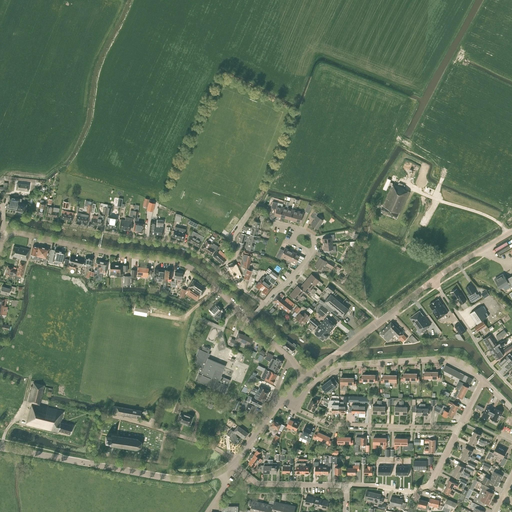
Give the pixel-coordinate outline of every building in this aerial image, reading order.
[(383,189),(386,190),(389,184),(392,186),(393,184),(390,183),(391,180),(388,179),(383,189)] [(17,183),(16,190),(28,191),(29,185),(17,183)] [(410,192),(404,190),(405,189),(404,189),(405,186),(399,183),(398,186),(393,184),(381,211),(382,211),(381,212),(397,219),(399,213),(400,213),(410,192)] [(26,205),(21,204),(21,199),(18,199),(19,197),(13,196),(13,198),(9,197),(9,198),(9,202),(8,202),(7,209),(16,210),(16,211),(21,212),(21,213),(24,213),(24,212),(25,212),(26,205)] [(43,215),(45,208),(46,204),(43,203),(44,200),(41,199),(37,214),(43,215)] [(277,205),(278,203),(273,201),(271,208),(276,209),(274,215),(280,216),(282,207),(277,205)] [(285,207),(282,207),(280,216),(285,218),(287,208),(289,202),(287,201),(285,207)] [(74,213),(63,211),(63,210),(62,210),(61,219),(72,221),(74,213)] [(135,218),(135,223),(133,231),(137,231),(137,232),(138,232),(139,233),(140,233),(141,233),(142,233),(143,224),(137,223),(138,218),(137,218),(138,212),(134,211),(133,217),(135,218)] [(298,211),(295,221),(301,222),(303,212),(298,211)] [(314,212),(311,217),(314,219),(311,225),(317,229),(323,221),(316,216),(317,214),(314,212)] [(89,215),(83,214),(77,213),(76,221),(82,222),(88,223),(89,215)] [(117,222),(117,219),(108,217),(107,221),(107,220),(105,227),(116,228),(117,222)] [(125,217),(125,220),(121,220),(119,228),(130,230),(132,221),(132,218),(125,217)] [(253,221),(251,228),(258,229),(260,222),(253,221)] [(156,225),(155,234),(163,235),(164,226),(156,225)] [(258,229),(251,228),(244,226),(243,230),(247,231),(247,230),(251,231),(250,234),(256,236),(258,229)] [(175,227),(174,231),(172,237),(184,240),(185,233),(186,229),(175,227)] [(201,235),(196,233),(193,231),(188,241),(199,247),(204,237),(201,235)] [(249,239),(246,249),(253,251),(256,237),(250,236),(249,236),(245,235),(241,234),(239,243),(243,244),(245,238),(249,239)] [(323,245),(332,243),(332,241),(334,240),(334,234),(328,235),(328,238),(322,239),(323,245)] [(201,248),(206,252),(211,244),(213,240),(208,237),(206,241),(201,248)] [(211,244),(206,252),(212,255),(215,249),(217,250),(219,247),(217,246),(213,243),(213,245),(211,244)] [(332,243),(323,245),(324,250),(330,250),(330,253),(336,253),(335,246),(333,246),(332,243)] [(16,260),(17,257),(17,258),(20,259),(27,261),(30,249),(22,247),(20,247),(20,248),(13,246),(11,256),(13,256),(12,259),(16,260)] [(38,246),(37,247),(35,259),(39,260),(46,262),(49,249),(42,247),(38,246)] [(285,259),(290,250),(285,248),(284,250),(280,257),(281,257),(285,259)] [(57,262),(62,263),(63,264),(63,263),(65,252),(55,250),(51,249),(48,263),(57,265),(57,262)] [(217,251),(213,256),(222,264),(226,260),(221,256),(223,253),(220,250),(218,252),(217,251)] [(285,259),(290,262),(295,253),(290,250),(285,259)] [(243,254),(242,260),(250,262),(251,259),(252,258),(251,257),(251,256),(252,253),(245,251),(244,254),(243,254)] [(295,253),(290,262),(295,264),(300,255),(295,253)] [(300,255),(295,264),(298,265),(304,257),(300,255)] [(76,269),(77,265),(73,264),(75,258),(70,257),(69,260),(65,259),(64,264),(68,265),(68,267),(76,269)] [(93,259),(85,257),(84,265),(86,265),(86,269),(89,269),(90,266),(91,266),(93,259)] [(332,269),(335,263),(329,259),(327,262),(326,261),(320,258),(315,266),(321,270),(324,264),(325,265),(332,269)] [(251,272),(252,271),(251,271),(247,269),(248,268),(249,268),(250,262),(242,260),(240,267),(243,267),(245,268),(242,275),(245,276),(244,278),(248,280),(251,272)] [(106,273),(106,271),(108,262),(102,261),(99,278),(99,280),(101,280),(102,277),(103,272),(106,273)] [(22,277),(24,270),(25,263),(20,262),(18,269),(16,276),(16,278),(20,279),(20,277),(22,277)] [(225,267),(227,271),(230,270),(236,283),(243,280),(235,262),(225,267)] [(114,276),(123,276),(123,271),(127,271),(127,266),(123,266),(123,265),(110,265),(110,275),(114,275),(114,276)] [(10,276),(14,277),(16,271),(12,270),(13,268),(8,266),(5,275),(10,277),(10,276)] [(145,267),(145,268),(138,267),(137,274),(142,275),(141,277),(147,277),(147,276),(151,277),(151,271),(148,271),(148,268),(148,267),(145,267)] [(165,270),(160,269),(158,269),(158,268),(155,268),(155,269),(154,278),(157,278),(157,282),(160,282),(160,279),(164,279),(165,270)] [(163,284),(166,285),(166,282),(167,278),(172,279),(173,271),(165,270),(164,279),(164,282),(163,282),(163,284)] [(272,271),(269,275),(275,280),(278,276),(272,271)] [(175,287),(176,279),(182,280),(182,278),(182,273),(175,272),(174,281),(171,281),(171,286),(175,287)] [(323,284),(319,281),(311,274),(307,279),(315,286),(318,282),(319,283),(318,284),(319,284),(321,286),(323,284)] [(510,286),(511,285),(509,280),(507,281),(503,274),(495,279),(500,288),(508,283),(510,286)] [(260,288),(261,289),(268,280),(266,279),(264,276),(262,279),(261,279),(255,286),(259,289),(260,288)] [(271,287),(273,284),(276,281),(271,278),(269,280),(268,280),(261,289),(262,290),(262,291),(265,295),(271,287)] [(186,290),(187,291),(186,294),(193,298),(195,296),(198,298),(201,294),(206,287),(193,279),(189,286),(186,290)] [(303,283),(315,293),(316,291),(314,290),(314,289),(313,289),(312,289),(315,286),(307,279),(303,283)] [(300,288),(305,293),(307,295),(310,291),(311,292),(310,293),(311,293),(313,295),(315,293),(303,283),(300,288)] [(329,285),(326,288),(332,293),(335,289),(329,285)] [(478,294),(477,295),(475,292),(471,285),(466,288),(469,294),(468,295),(472,302),(480,297),(478,294)] [(10,288),(2,286),(0,293),(8,295),(9,291),(15,292),(16,287),(10,286),(10,288)] [(293,290),(305,300),(306,298),(304,297),(303,296),(303,297),(302,296),(305,293),(300,288),(297,286),(293,290)] [(461,293),(460,294),(457,289),(455,290),(454,289),(451,291),(451,292),(455,299),(457,299),(461,305),(467,301),(461,293)] [(305,300),(293,290),(289,295),(297,302),(300,299),(301,299),(300,300),(303,302),(305,300)] [(484,298),(490,295),(486,290),(481,293),(484,298)] [(278,305),(283,299),(282,298),(284,296),(281,293),(279,296),(278,295),(273,301),(278,305)] [(331,312),(332,311),(336,315),(338,313),(342,316),(343,317),(349,309),(330,294),(324,302),(325,302),(323,305),(331,312)] [(284,309),(288,303),(289,304),(291,302),(286,298),(284,300),(283,299),(278,305),(284,309)] [(445,315),(448,313),(443,304),(442,305),(438,299),(429,305),(433,312),(437,320),(445,315)] [(284,309),(289,313),(293,307),(292,307),(294,304),(291,302),(289,304),(288,303),(284,309)] [(134,310),(147,313),(149,305),(135,303),(134,310)] [(224,312),(222,310),(222,309),(215,303),(209,309),(216,316),(214,318),(219,320),(224,312)] [(330,312),(331,312),(323,305),(322,305),(317,312),(322,316),(328,310),(330,312)] [(486,318),(484,314),(487,312),(482,306),(479,308),(479,307),(470,313),(477,324),(486,318)] [(420,333),(428,328),(428,327),(431,325),(424,315),(423,316),(419,311),(410,318),(414,324),(414,325),(420,333)] [(304,312),(302,315),(300,313),(295,319),(300,323),(302,320),(305,322),(307,320),(307,319),(309,316),(304,312)] [(326,317),(320,325),(322,327),(321,328),(323,330),(323,331),(328,335),(336,325),(326,317)] [(478,331),(486,326),(483,321),(475,327),(478,331)] [(403,342),(407,338),(391,322),(380,334),(387,341),(394,333),(403,342)] [(466,331),(460,322),(454,326),(458,332),(455,335),(458,339),(464,340),(461,335),(466,331)] [(325,338),(328,335),(323,331),(323,330),(321,328),(322,327),(320,325),(316,329),(317,330),(315,333),(322,340),(324,337),(325,338)] [(499,339),(507,333),(504,330),(496,336),(499,339)] [(252,347),(250,346),(253,339),(238,333),(235,340),(231,338),(228,345),(236,348),(239,341),(247,345),(245,349),(250,352),(249,355),(254,357),(256,352),(251,350),(252,347)] [(483,339),(487,345),(494,340),(492,338),(493,337),(492,334),(490,335),(483,339)] [(296,347),(294,346),(295,345),(293,343),(292,344),(286,340),(282,346),(291,353),(295,349),(296,347)] [(487,345),(490,350),(497,345),(494,340),(487,345)] [(493,355),(500,350),(499,348),(507,343),(505,340),(497,345),(490,350),(493,355)] [(216,365),(207,361),(208,358),(210,354),(208,353),(210,350),(209,349),(206,348),(205,347),(203,347),(201,350),(198,349),(195,355),(197,356),(195,362),(196,363),(197,366),(200,368),(194,381),(195,381),(195,380),(211,387),(225,393),(224,393),(225,393),(230,380),(220,376),(221,373),(222,373),(224,368),(216,364),(216,365)] [(501,351),(500,350),(493,355),(497,360),(504,355),(503,355),(504,355),(503,352),(502,353),(501,351)] [(273,356),(267,352),(264,359),(270,362),(273,356)] [(511,358),(511,357),(508,354),(505,357),(499,363),(503,368),(510,362),(511,364),(511,358)] [(268,367),(271,369),(277,372),(283,361),(276,358),(275,362),(272,360),(268,367)] [(265,379),(273,383),(274,380),(274,379),(276,374),(267,370),(266,371),(268,372),(267,375),(265,379)] [(246,387),(249,383),(251,384),(252,381),(255,382),(257,378),(251,375),(246,381),(244,385),(246,387)] [(339,384),(337,382),(334,377),(321,386),(326,393),(329,390),(330,391),(332,389),(333,390),(337,388),(339,384)] [(455,388),(460,390),(465,393),(468,387),(463,384),(464,383),(459,380),(455,388)] [(27,420),(26,425),(58,433),(58,431),(70,434),(73,426),(61,423),(61,420),(64,411),(40,405),(44,385),(33,383),(32,387),(28,402),(32,403),(32,404),(27,420)] [(253,387),(252,390),(255,392),(255,391),(257,391),(266,396),(269,391),(260,386),(258,390),(253,387)] [(255,392),(252,390),(250,392),(255,395),(254,397),(255,398),(256,399),(256,398),(263,402),(266,396),(257,391),(255,391),(255,392)] [(462,399),(465,393),(460,390),(458,393),(455,392),(453,394),(457,396),(462,399)] [(259,407),(262,402),(249,396),(246,401),(250,402),(249,403),(247,407),(253,410),(255,405),(259,407)] [(352,413),(359,413),(359,397),(354,397),(349,396),(349,402),(355,402),(355,404),(352,404),(352,413)] [(318,403),(320,399),(317,398),(317,400),(315,399),(314,401),(312,400),(308,408),(314,411),(318,403)] [(416,412),(416,415),(422,415),(422,404),(420,404),(420,407),(420,408),(416,408),(416,405),(415,405),(416,399),(412,399),(412,412),(416,412)] [(177,421),(190,426),(191,420),(193,416),(181,412),(184,403),(178,401),(174,411),(180,413),(178,420),(177,421)] [(450,409),(456,412),(459,406),(453,403),(449,402),(448,404),(452,406),(450,409)] [(422,404),(422,415),(428,415),(429,413),(431,413),(431,406),(429,406),(429,408),(424,408),(424,407),(425,407),(425,404),(422,404)] [(143,411),(116,406),(114,406),(113,413),(113,415),(116,415),(116,414),(140,418),(141,412),(143,412),(143,411)] [(486,407),(483,415),(488,418),(489,416),(491,417),(490,418),(497,422),(502,412),(495,409),(493,412),(491,411),(492,410),(486,407)] [(453,418),(456,412),(450,409),(449,412),(445,410),(443,409),(440,414),(446,417),(447,415),(453,418)] [(285,425),(281,424),(274,420),(271,426),(269,429),(277,433),(279,429),(282,431),(285,425)] [(292,429),(297,430),(300,424),(299,423),(300,422),(297,421),(296,422),(294,421),(291,420),(290,420),(286,427),(292,429)] [(238,426),(233,431),(244,439),(248,433),(238,426)] [(303,438),(307,440),(307,441),(309,442),(314,432),(311,431),(312,429),(305,426),(300,437),(303,438)] [(236,444),(241,438),(234,433),(235,432),(231,429),(227,434),(231,437),(229,439),(236,444)] [(471,437),(478,440),(479,438),(481,435),(474,431),(471,437)] [(322,440),(324,435),(318,432),(317,435),(315,434),(313,438),(316,439),(316,438),(322,440)] [(330,437),(324,435),(322,440),(328,443),(327,444),(330,445),(332,441),(329,440),(330,437)] [(105,445),(136,449),(140,447),(141,448),(140,447),(141,443),(142,442),(141,442),(137,439),(135,439),(118,436),(117,436),(111,436),(111,437),(106,437),(105,442),(106,442),(105,445)] [(366,445),(367,437),(361,437),(356,437),(356,445),(354,445),(354,452),(358,452),(359,445),(361,445),(366,445)] [(471,437),(468,442),(475,446),(477,442),(486,447),(487,445),(480,441),(471,437)] [(408,439),(401,438),(401,445),(403,445),(403,450),(412,450),(413,443),(408,443),(408,439)] [(502,448),(497,445),(493,453),(490,451),(487,457),(490,459),(491,457),(494,458),(495,455),(498,457),(501,450),(502,448)] [(463,453),(470,456),(472,451),(466,448),(463,453)] [(503,466),(506,459),(503,457),(507,450),(502,448),(501,450),(498,457),(502,459),(500,464),(503,466)] [(250,461),(249,463),(254,467),(258,462),(260,463),(262,460),(258,457),(260,453),(257,450),(254,454),(255,455),(254,455),(252,454),(248,459),(250,461)] [(463,453),(460,458),(467,462),(469,458),(474,461),(475,459),(471,457),(470,456),(463,453)] [(315,474),(322,474),(322,466),(318,466),(318,463),(317,463),(317,456),(313,456),(312,463),(315,463),(315,474)] [(331,467),(331,462),(332,462),(332,456),(329,456),(329,462),(326,462),(325,466),(322,466),(322,474),(329,474),(329,466),(331,467)] [(264,473),(270,473),(271,459),(268,459),(268,465),(267,465),(268,464),(265,464),(265,465),(261,465),(261,470),(264,470),(264,473)] [(414,469),(426,470),(426,461),(414,461),(414,469)] [(359,471),(359,465),(359,462),(355,462),(355,465),(353,465),(353,468),(348,468),(348,474),(356,475),(356,471),(359,471)] [(455,469),(467,475),(468,473),(464,472),(464,471),(463,471),(465,468),(457,464),(455,469)] [(368,468),(364,468),(364,475),(372,475),(372,468),(372,466),(368,466),(368,468)] [(467,475),(455,469),(452,475),(459,478),(460,475),(466,477),(467,475)] [(500,481),(503,476),(494,472),(491,477),(500,481)] [(500,481),(491,477),(490,479),(485,477),(482,482),(488,485),(490,482),(497,486),(500,481)] [(449,480),(446,486),(452,489),(453,485),(457,487),(458,485),(455,483),(449,480)] [(479,493),(491,499),(494,494),(492,493),(488,491),(489,488),(483,485),(482,484),(480,488),(482,488),(481,490),(479,493)] [(452,489),(446,486),(443,492),(449,494),(453,496),(454,494),(450,492),(452,489)] [(374,502),(382,504),(383,498),(380,497),(381,494),(367,491),(365,499),(375,501),(374,502)] [(474,501),(475,502),(481,504),(482,501),(489,504),(491,499),(479,493),(478,496),(477,498),(475,497),(474,501)] [(312,506),(314,498),(307,496),(305,505),(312,506)] [(391,497),(390,505),(395,506),(401,507),(401,508),(405,509),(406,503),(402,502),(403,499),(391,497)] [(322,499),(314,498),(312,506),(320,508),(322,499)] [(419,499),(418,506),(426,508),(426,505),(438,507),(440,501),(430,498),(429,502),(419,499)] [(329,501),(322,499),(320,508),(327,510),(329,501)] [(455,509),(457,503),(447,499),(443,508),(447,510),(448,508),(451,509),(452,508),(455,509)] [(253,511),(255,511),(258,502),(253,501),(252,501),(250,501),(249,505),(251,506),(250,511),(254,511),(253,511)] [(261,511),(263,503),(258,502),(255,511),(261,511)] [(484,511),(485,511),(479,509),(480,506),(474,503),(472,502),(469,507),(474,510),(472,511),(484,511)]
